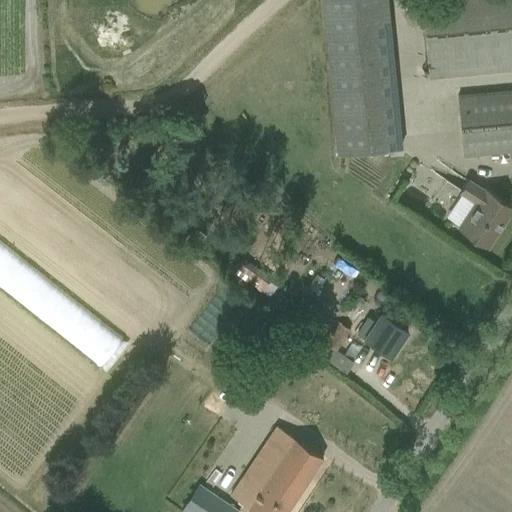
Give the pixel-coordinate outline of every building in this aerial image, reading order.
[(321,0),(336,154),(400,148),(386,0),(321,0)] [(511,0),(420,0),(428,77),(511,69),(511,0)] [(511,91),(457,97),(462,156),(511,151),(511,91)] [(0,169),(0,212),(172,339),(194,308),(2,167),(0,169)] [(486,247),(488,243),(511,207),(511,206),(496,196),(484,188),(483,190),(467,179),(459,191),(475,202),(457,228),(486,247)] [(0,236),(0,286),(112,370),(135,340),(28,261),(30,258),(0,236)] [(357,296),(347,312),(354,317),(364,300),(357,296)] [(354,333),(372,345),(389,356),(407,329),(390,319),(381,312),(369,329),(360,323),(354,333)] [(352,362),(336,351),(350,330),(339,322),(324,343),(321,341),(314,351),(345,372),(352,362)] [(230,496),(253,511),(285,511),(322,457),(305,446),(277,427),(230,496)] [(181,511),(236,511),(238,510),(200,486),(181,511)]
